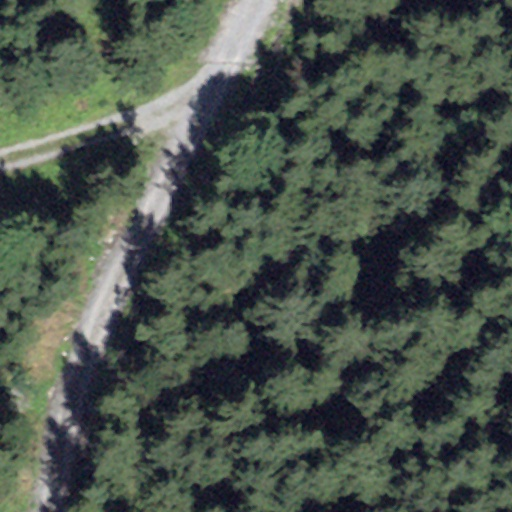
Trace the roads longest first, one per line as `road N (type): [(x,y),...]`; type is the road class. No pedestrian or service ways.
road 1 (track): [(53,511),(53,476),(251,0)]
road 2 (track): [(0,161),(209,104)]
